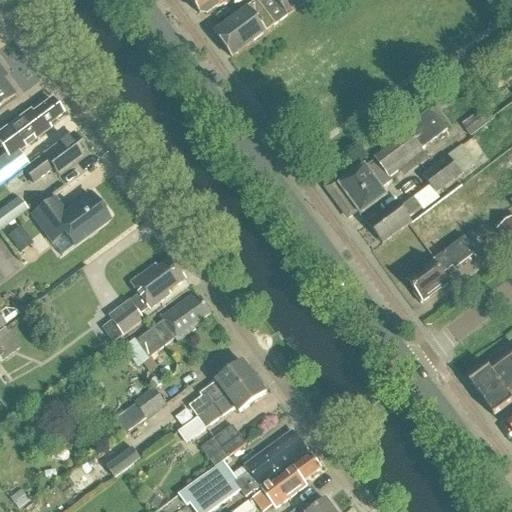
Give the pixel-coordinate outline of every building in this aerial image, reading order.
[(205,17),(217,8),(218,9),(230,0),(186,0),(199,16),(205,17)] [(268,0),(264,3),(257,6),(255,2),(212,34),(230,60),(311,0),(268,0)] [(0,107),(14,97),(0,77),(0,73),(2,72),(0,68),(0,107)] [(29,113),(0,134),(0,148),(6,157),(0,161),(0,187),(27,168),(18,154),(50,131),(47,128),(62,117),(52,103),(32,117),(29,113)] [(470,139),(494,122),(485,110),(462,127),(470,139)] [(448,131),(433,111),(406,131),(409,134),(374,160),(375,163),(351,181),(347,175),(326,190),(348,220),(357,214),(360,218),(388,198),(381,190),(392,182),(390,180),(424,154),(422,151),(448,131)] [(72,136),(23,173),(32,186),(52,171),(58,179),(87,157),(72,136)] [(462,148),(423,177),(437,196),(462,178),(461,177),(476,166),(462,148)] [(63,236),(73,250),(109,223),(90,197),(65,215),(55,200),(31,218),(51,245),(63,236)] [(0,232),(27,212),(18,200),(0,212),(0,232)] [(383,247),(413,225),(409,220),(422,211),(414,200),(401,210),(398,205),(368,226),(383,247)] [(511,219),(496,232),(511,251),(511,250),(511,219)] [(7,238),(19,255),(32,246),(20,229),(7,238)] [(466,241),(410,282),(417,293),(415,294),(424,305),(451,285),(445,276),(455,268),(456,271),(477,256),(466,241)] [(102,330),(113,345),(145,321),(141,316),(149,311),(150,313),(172,297),(170,294),(186,282),(171,261),(158,270),(156,267),(131,286),(139,297),(109,319),(112,323),(102,330)] [(136,344),(149,361),(175,342),(178,344),(196,330),(194,328),(212,315),(200,300),(196,303),(192,297),(161,321),(163,324),(136,344)] [(0,362),(19,349),(4,329),(0,332),(0,362)] [(511,355),(471,387),(496,420),(511,407),(511,355)] [(199,421),(255,379),(244,364),(200,397),(202,399),(190,409),(199,421)] [(199,421),(179,435),(187,446),(207,432),(221,421),(236,410),(241,415),(267,396),(255,379),(199,421)] [(125,436),(166,407),(155,390),(135,405),(136,407),(115,422),(125,436)] [(201,451),(216,470),(230,460),(224,452),(241,439),(233,428),(201,451)] [(294,462),(307,453),(294,434),(246,469),(250,474),(237,483),(233,478),(224,465),(181,497),(189,508),(192,505),(196,511),(215,511),(241,493),(246,501),(296,464),(294,462)] [(224,452),(230,460),(247,447),(241,439),(224,452)] [(132,450),(107,469),(115,481),(141,462),(132,450)] [(269,511),(274,509),(276,511),(308,488),(305,484),(323,471),(313,458),(264,494),(265,497),(256,504),(262,511),(269,511)] [(15,506),(26,498),(22,493),(11,501),(15,506)] [(157,511),(163,503),(151,496),(146,505),(157,511)] [(19,511),(20,511),(31,504),(26,498),(15,506),(19,511)] [(334,511),(328,502),(314,511),(334,511)]
